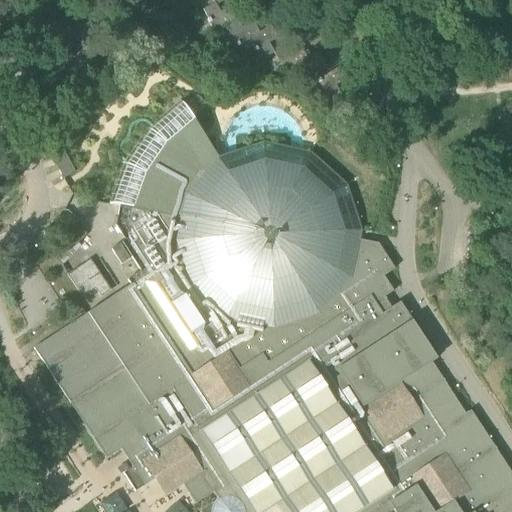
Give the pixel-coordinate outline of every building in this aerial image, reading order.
[(220,13),(216,6),(214,5),(210,6),(203,11),(208,19),(206,20),(214,33),(225,27),(225,26),(236,19),(229,7),(220,13)] [(18,46),(34,35),(43,30),(34,16),(9,33),(18,46)] [(43,30),(34,35),(43,49),(44,48),(60,38),(60,37),(68,32),(60,19),(53,23),(50,19),(45,23),(47,27),(43,29),(43,30)] [(225,27),(237,47),(248,41),(249,41),(248,40),(260,33),(259,33),(252,21),(242,28),(236,19),(225,26),(225,27)] [(60,38),(68,51),(69,51),(94,35),(85,21),(68,32),(60,37),(60,38)] [(249,41),(248,41),(255,52),(257,51),(262,60),(273,54),(274,53),(273,51),(269,44),(278,39),(270,26),(259,33),(260,33),(248,40),(249,41)] [(273,51),(274,53),(273,54),(285,73),(296,66),(307,59),(310,56),(307,51),(304,53),(300,47),(289,53),(284,44),(273,51)] [(308,87),(317,82),(317,81),(320,80),(319,79),(314,71),(325,64),(318,52),(310,56),(307,59),(296,66),(308,87)] [(320,80),(317,81),(317,82),(330,102),(341,95),(339,91),(336,86),(347,80),(339,67),(319,79),(320,80)] [(511,511),(511,475),(470,412),(465,415),(432,363),(437,360),(400,303),(391,309),(382,315),(375,304),(384,298),(393,292),(383,277),(394,270),(378,244),(359,241),(360,231),(346,186),(310,154),(263,144),(219,159),(180,100),(146,128),(122,163),(107,204),(120,207),(116,227),(125,241),(122,243),(141,272),(127,281),(130,286),(34,349),(70,405),(71,404),(106,459),(121,449),(122,451),(132,467),(144,486),(154,480),(165,497),(183,486),(195,504),(205,498),(214,493),(218,499),(217,500),(216,500),(216,501),(215,501),(215,502),(214,503),(214,504),(213,504),(213,505),(212,506),(212,507),(212,508),(211,508),(211,509),(211,510),(211,511),(210,511),(511,511)] [(511,109),(508,112),(510,115),(500,122),(505,129),(496,135),(504,149),(511,143),(511,109)] [(62,151),(51,157),(62,179),(74,173),(62,151)] [(120,244),(111,250),(122,265),(130,259),(120,244)] [(112,290),(91,259),(68,274),(83,297),(96,288),(101,297),(112,290)]
